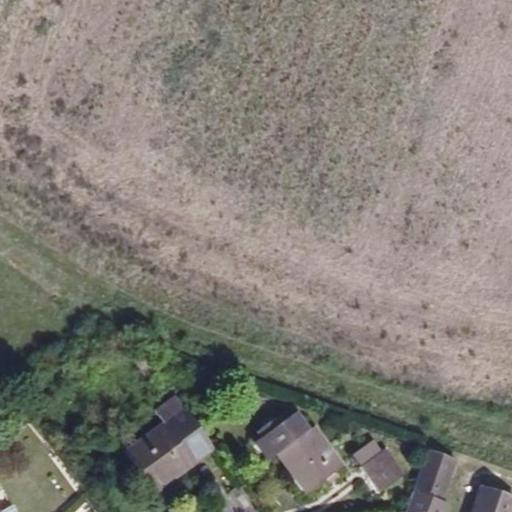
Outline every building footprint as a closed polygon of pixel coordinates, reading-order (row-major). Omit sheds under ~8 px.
[(153,360),(137,334),(121,339),(143,368),(153,360)] [(215,446),(180,392),(156,407),(164,422),(125,447),(151,487),(215,446)] [(279,415),(263,426),(262,430),(264,433),(258,438),(268,453),(277,453),(281,450),(309,488),(342,464),(314,426),(310,428),(296,411),(284,420),(279,415)] [(371,437),(353,451),(362,463),(381,449),(371,437)] [(427,445),(413,489),(441,498),(454,456),(427,445)] [(385,448),(382,451),(399,474),(403,471),(385,448)] [(399,474),(382,451),(362,463),(361,466),(378,490),(399,474)] [(511,511),(511,494),(482,483),(472,511),(511,511)]
